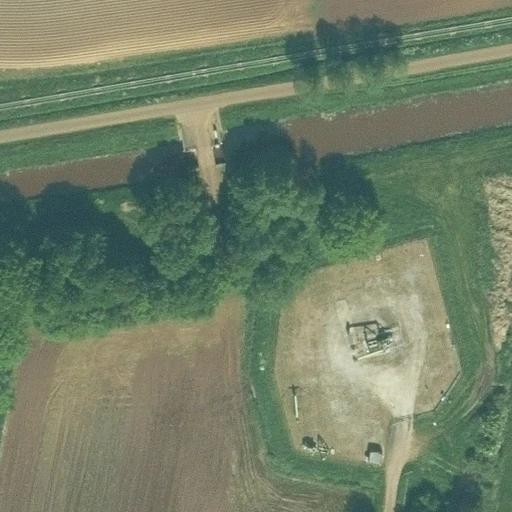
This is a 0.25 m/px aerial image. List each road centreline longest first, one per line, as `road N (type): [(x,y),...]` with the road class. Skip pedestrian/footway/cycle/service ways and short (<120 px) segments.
road 1 (unclassified): [(0,136),(511,49)]
road 2 (track): [(197,103),(226,273),(278,257),(354,173),(371,165),(511,139)]
road 3 (unknown): [(0,74),(27,80),(304,28)]
